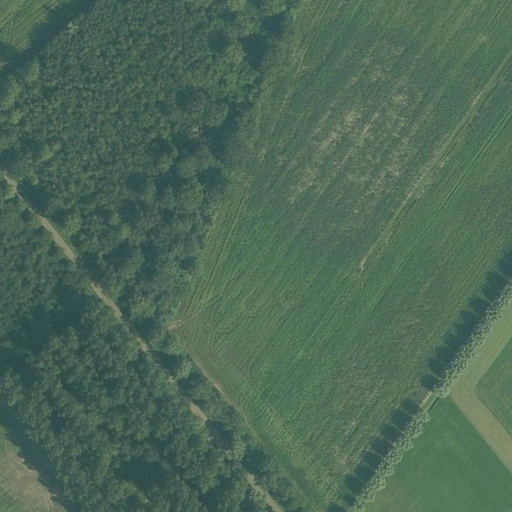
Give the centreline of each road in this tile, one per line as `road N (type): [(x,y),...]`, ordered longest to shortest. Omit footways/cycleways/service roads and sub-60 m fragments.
road 1 (unclassified): [(276,511),(0,171)]
road 2 (track): [(0,78),(99,0)]
